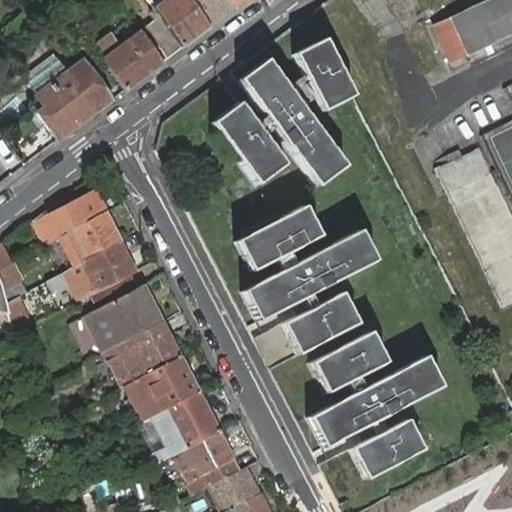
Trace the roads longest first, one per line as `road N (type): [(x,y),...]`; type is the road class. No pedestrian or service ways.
road 1 (residential): [(111,132),(317,511)]
road 2 (residential): [(111,132),(288,0)]
road 3 (residential): [(0,214),(111,132)]
